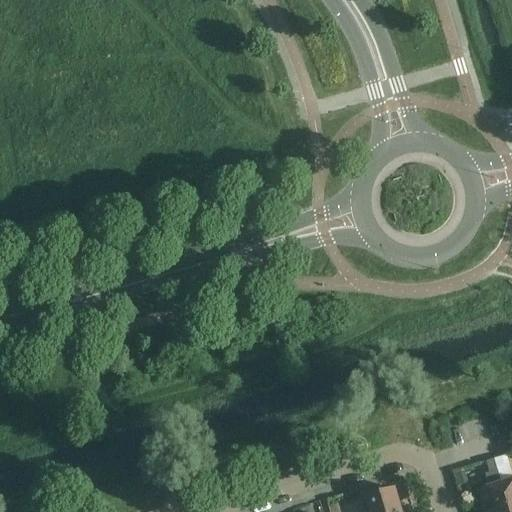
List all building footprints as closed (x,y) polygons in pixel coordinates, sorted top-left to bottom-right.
[(493,460),(493,461),(497,472),(504,470),(501,458),(493,460)] [(486,463),(489,474),(497,472),(493,461),(493,460),(486,463)] [(497,472),(489,474),(485,475),(488,488),(477,491),(482,511),(508,511),(500,484),(497,472)] [(511,511),(511,480),(500,484),(508,511),(511,511)] [(400,511),(394,489),(364,498),(368,511),(400,511)]
